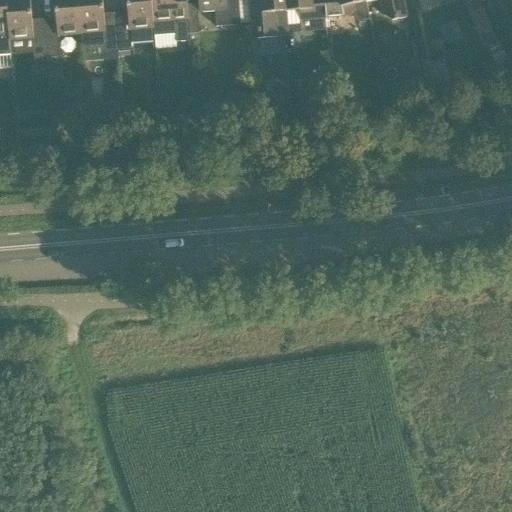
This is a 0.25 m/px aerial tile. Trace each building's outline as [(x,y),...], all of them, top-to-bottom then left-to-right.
[(9,35),(6,0),(0,0),(0,56),(10,56),(10,54),(8,35),(9,35)] [(47,63),(45,27),(33,28),(30,0),(24,0),(7,1),(6,0),(9,35),(8,35),(10,54),(33,52),(35,71),(48,70),(48,63),(47,63)] [(54,0),(57,26),(45,27),(47,63),(48,63),(58,62),(57,57),(60,57),(59,36),(81,35),(82,35),(79,0),(54,0)] [(120,57),(116,21),(105,22),(102,0),(79,0),(82,35),(81,35),(82,47),(106,46),(106,54),(117,53),(117,57),(120,57)] [(150,0),(126,0),(128,20),(116,21),(120,57),(130,56),(130,52),(132,51),(131,44),(154,42),(154,36),(150,0)] [(150,0),(154,36),(177,34),(177,42),(190,41),(188,9),(186,0),(150,0)] [(198,0),(200,13),(217,11),(219,27),(241,25),(238,0),(198,0)] [(287,12),(286,0),(248,0),(252,39),(277,37),(275,13),(287,12)] [(286,0),(287,12),(288,26),(300,25),(300,20),(325,18),(323,0),(286,0)] [(323,0),(325,18),(343,16),(353,14),(358,22),(369,20),(366,2),(365,0),(323,0)] [(365,0),(366,2),(377,0),(380,0),(384,16),(392,21),(407,18),(402,0),(365,0)]
